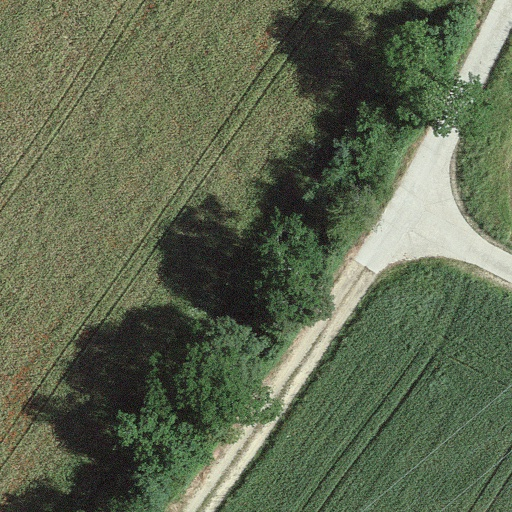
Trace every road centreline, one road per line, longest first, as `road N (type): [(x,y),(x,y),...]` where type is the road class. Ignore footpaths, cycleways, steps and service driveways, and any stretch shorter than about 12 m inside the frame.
road 1 (track): [(405,212),(201,511)]
road 2 (track): [(511,3),(405,212)]
road 3 (unknown): [(405,212),(511,267)]
